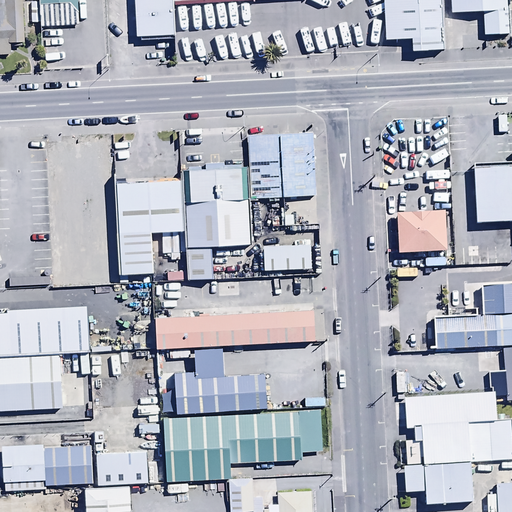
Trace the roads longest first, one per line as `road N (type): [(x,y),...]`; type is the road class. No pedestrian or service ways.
road 1 (residential): [(367,511),(346,89)]
road 2 (trunk): [(346,89),(0,106)]
road 3 (trunk): [(511,81),(346,89)]
